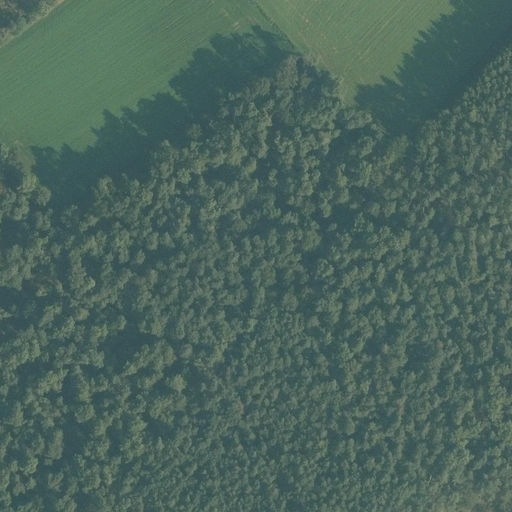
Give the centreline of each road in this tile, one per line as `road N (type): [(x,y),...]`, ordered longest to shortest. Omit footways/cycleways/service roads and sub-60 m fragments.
road 1 (track): [(93,511),(511,46)]
road 2 (track): [(0,248),(33,212),(50,216),(140,346),(198,396)]
